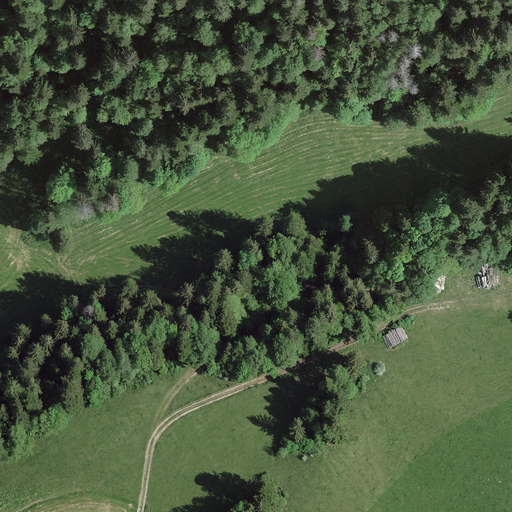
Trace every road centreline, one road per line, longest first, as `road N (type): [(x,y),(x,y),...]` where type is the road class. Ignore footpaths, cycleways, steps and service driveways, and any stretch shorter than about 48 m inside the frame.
road 1 (track): [(174,0),(81,115),(46,186),(33,221),(35,252),(54,276),(85,286),(202,293),(286,280),(433,302)]
road 2 (track): [(140,511),(156,434),(168,421),(433,302)]
road 3 (track): [(160,430),(187,376),(264,338),(298,308),(308,287)]
